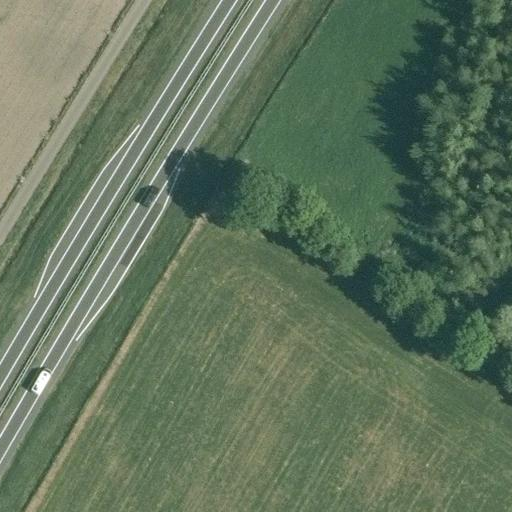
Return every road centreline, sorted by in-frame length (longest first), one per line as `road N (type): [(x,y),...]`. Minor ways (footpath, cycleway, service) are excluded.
road 1 (trunk): [(0,452),(274,0)]
road 2 (trunk): [(229,0),(0,380)]
road 3 (unclassified): [(139,0),(0,235)]
